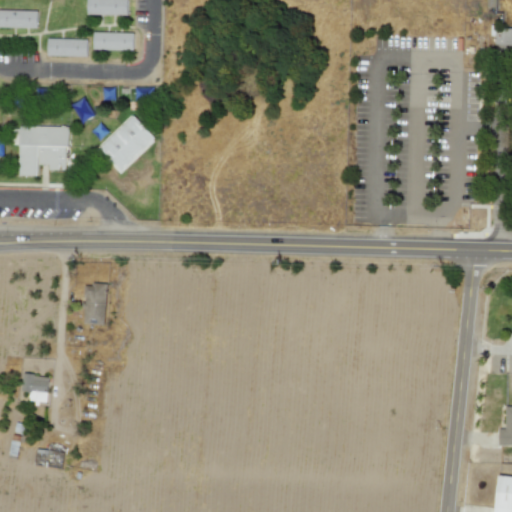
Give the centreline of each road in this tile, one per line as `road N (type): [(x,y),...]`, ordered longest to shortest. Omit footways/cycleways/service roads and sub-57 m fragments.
road 1 (secondary): [(511,251),(48,240)]
road 2 (residential): [(477,251),(450,511)]
road 3 (residential): [(155,0),(154,59),(145,72),(0,69)]
